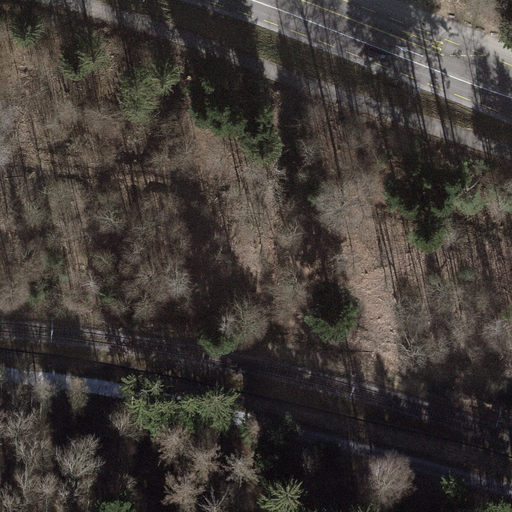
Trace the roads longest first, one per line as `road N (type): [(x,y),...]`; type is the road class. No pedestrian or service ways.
road 1 (track): [(0,372),(274,425),(511,494)]
road 2 (secondary): [(511,92),(278,0)]
